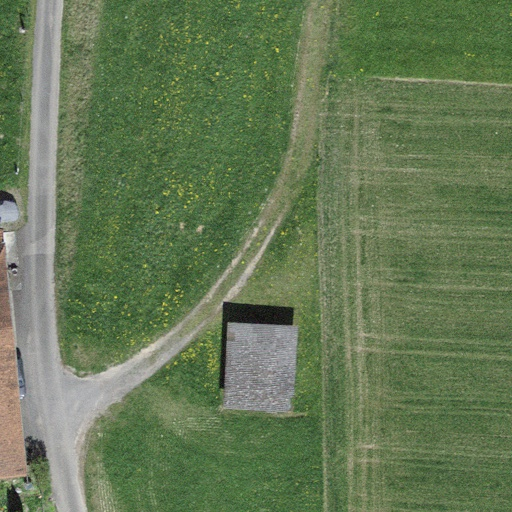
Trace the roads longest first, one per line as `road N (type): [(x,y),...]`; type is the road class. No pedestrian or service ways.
road 1 (track): [(47,405),(121,381),(203,314),(268,237),(311,133),(329,0)]
road 2 (unclassified): [(78,511),(47,405),(34,113),(49,0)]
